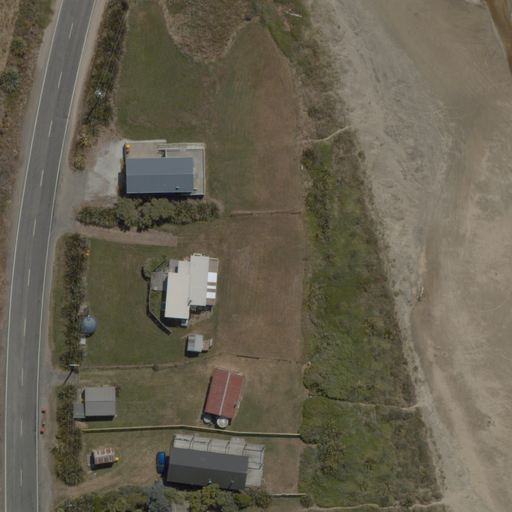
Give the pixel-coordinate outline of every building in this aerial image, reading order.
[(200,151),(126,153),(127,189),(201,187),(200,151)] [(169,247),(163,310),(217,315),(223,252),(169,247)] [(214,332),(187,331),(186,350),(213,351),(214,332)] [(245,367),(218,361),(207,404),(235,411),(245,367)] [(120,387),(85,387),(85,415),(120,415),(120,387)] [(184,461),(224,476),(234,451),(214,443),(218,434),(197,426),(184,461)] [(115,445),(92,446),(93,465),(116,464),(115,445)]
